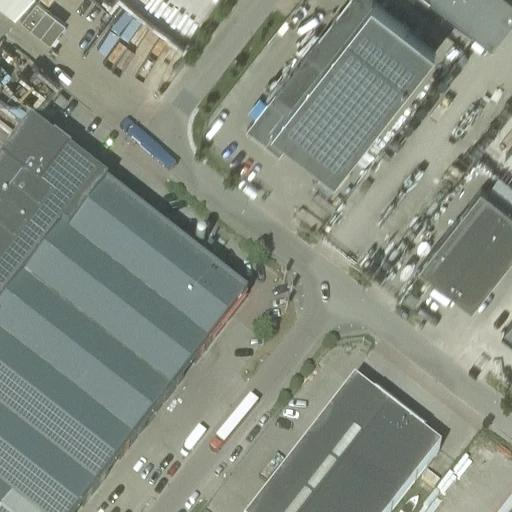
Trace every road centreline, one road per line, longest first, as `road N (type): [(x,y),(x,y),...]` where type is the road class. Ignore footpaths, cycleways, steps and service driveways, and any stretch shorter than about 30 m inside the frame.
road 1 (unclassified): [(336,291),(182,169),(166,138),(171,118),(262,0)]
road 2 (unclassified): [(164,511),(336,291)]
road 3 (unclassified): [(511,425),(336,291)]
road 4 (unknown): [(166,138),(106,110),(29,35),(0,22)]
